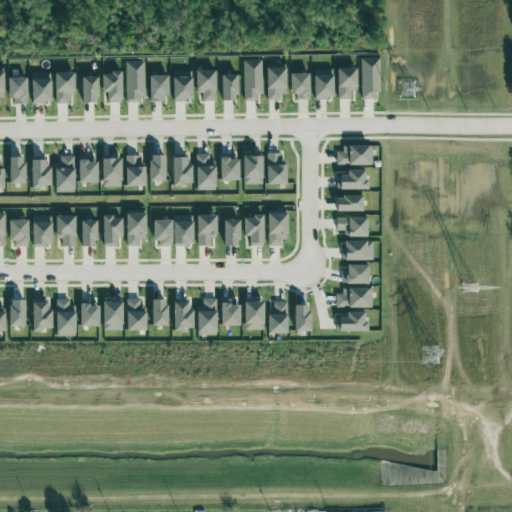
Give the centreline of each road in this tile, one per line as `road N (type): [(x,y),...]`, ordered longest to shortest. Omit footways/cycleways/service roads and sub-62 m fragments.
road 1 (residential): [(0,127),(511,120)]
road 2 (residential): [(0,270),(302,262)]
road 3 (residential): [(302,262),(310,245),(311,123)]
